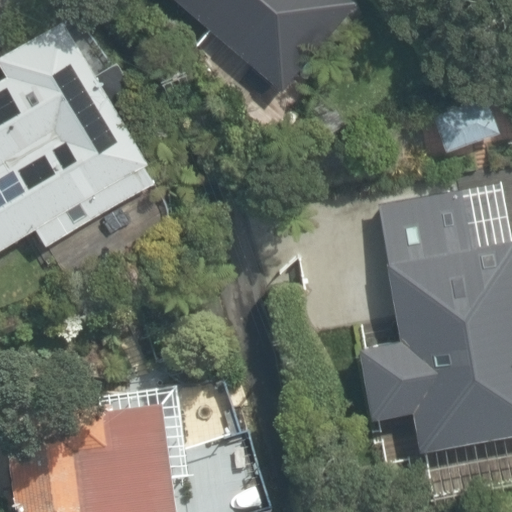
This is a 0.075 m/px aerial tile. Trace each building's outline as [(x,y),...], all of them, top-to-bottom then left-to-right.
[(355,0),(174,0),(282,103),(369,13),(355,0)] [(0,230),(22,217),(35,238),(151,170),(56,10),(0,42),(0,230)] [(413,104),(433,154),(503,127),(483,76),(413,104)] [(347,333),(359,389),(405,378),(426,469),(511,449),(511,202),(504,167),(365,199),(393,322),(347,333)] [(252,511),(231,368),(0,403),(0,431),(12,511),(252,511)]
